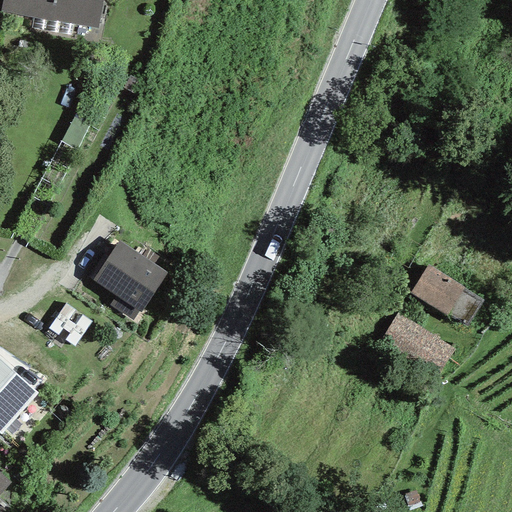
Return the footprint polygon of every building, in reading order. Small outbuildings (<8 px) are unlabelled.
[(2,0),(0,12),(51,21),(55,0),(2,0)] [(102,0),(55,0),(51,21),(97,29),(102,0)] [(167,273),(119,241),(93,281),(116,296),(109,305),(133,321),(139,312),(141,313),(167,273)] [(466,287),(428,264),(409,293),(447,317),(466,287)] [(67,309),(52,333),(78,349),(93,325),(67,309)] [(455,349),(398,313),(380,341),(437,378),(455,349)] [(38,393),(0,360),(0,433),(1,434),(38,393)] [(0,494),(11,482),(0,472),(0,494)] [(13,511),(0,499),(0,511),(13,511)]
